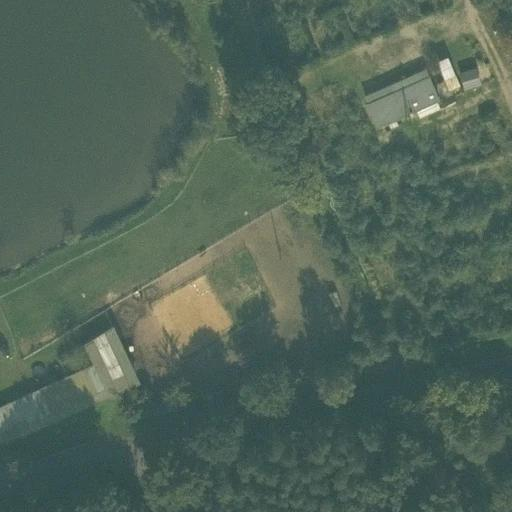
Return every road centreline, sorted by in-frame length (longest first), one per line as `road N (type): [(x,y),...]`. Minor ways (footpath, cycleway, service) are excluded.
road 1 (track): [(511,364),(114,436)]
road 2 (residential): [(0,493),(114,436),(173,511)]
